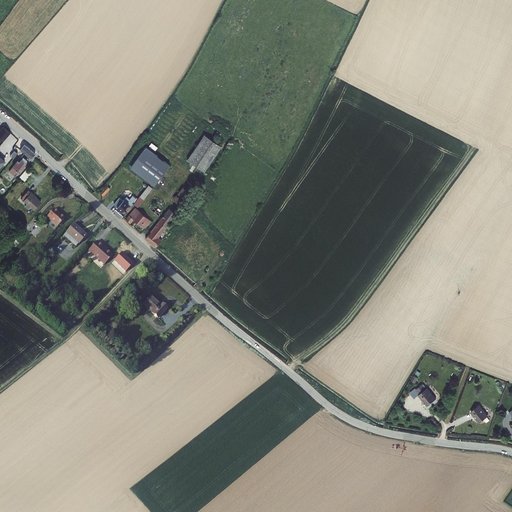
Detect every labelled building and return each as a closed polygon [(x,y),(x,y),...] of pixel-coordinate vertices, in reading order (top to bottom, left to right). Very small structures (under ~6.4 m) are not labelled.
[(0,142),(2,143),(12,132),(6,126),(0,132),(0,142)] [(188,160),(205,172),(222,148),(206,135),(188,160)] [(23,156),(10,171),(15,176),(28,161),(24,157),(28,152),(33,157),(37,153),(27,145),(26,146),(21,141),(14,148),(16,150),(17,149),(21,152),(20,153),(23,156)] [(131,168),(155,186),(169,166),(145,148),(131,168)] [(20,175),(25,180),(32,171),(28,167),(20,175)] [(185,182),(171,200),(182,208),(195,190),(185,182)] [(34,206),(40,198),(34,192),(35,191),(32,188),(30,189),(27,187),(21,194),(27,200),(24,203),(28,206),(31,203),(34,206)] [(147,187),(135,202),(132,206),(136,210),(152,190),(147,187)] [(105,188),(99,195),(102,198),(109,190),(105,188)] [(116,210),(120,214),(126,207),(129,209),(132,206),(135,202),(131,198),(128,202),(125,200),(116,210)] [(112,206),(115,208),(121,202),(118,200),(112,206)] [(160,215),(164,210),(152,202),(148,208),(160,215)] [(56,208),(47,218),(58,228),(65,219),(60,215),(62,213),(56,208)] [(132,211),(125,220),(130,224),(133,220),(143,227),(148,221),(133,209),(131,210),(132,211)] [(168,210),(163,216),(160,219),(144,240),(155,250),(161,241),(157,238),(174,215),(168,210)] [(73,224),(66,233),(79,244),(87,234),(83,230),(81,231),(73,224)] [(79,244),(66,233),(64,235),(77,247),(79,244)] [(102,242),(98,239),(90,248),(105,262),(113,254),(102,243),(102,242)] [(150,293),(144,299),(158,313),(166,304),(161,300),(160,302),(150,293)] [(418,395),(426,406),(435,399),(427,388),(425,390),(422,385),(416,390),(419,394),(418,395)] [(470,413),(479,425),(488,418),(479,407),(470,413)]
